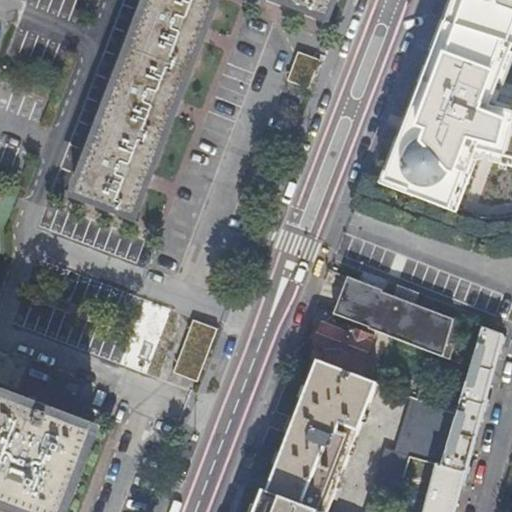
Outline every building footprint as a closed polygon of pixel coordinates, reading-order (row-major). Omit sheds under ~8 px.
[(82,164),(84,165),(73,193),(132,217),(214,0),(145,0),(145,3),(143,3),(137,18),(139,19),(116,78),(115,77),(109,93),(110,93),(90,149),(88,148),(82,164)] [(281,0),(320,15),(325,18),(332,0),(281,0)] [(511,0),(453,0),(445,22),(404,135),(387,179),(452,204),(474,144),(511,154),(511,90),(507,89),(499,85),(511,43),(511,0)] [(285,79),(306,87),(318,59),(296,50),(285,79)] [(381,287),(347,275),(332,312),(367,324),(367,326),(445,355),(459,319),(413,302),(392,294),(381,289),(381,287)] [(392,294),(413,302),(417,290),(397,283),(392,294)] [(197,382),(215,327),(190,319),(171,373),(197,382)] [(316,342),(311,356),(316,358),(356,373),(370,335),(347,326),(345,331),(322,323),(315,341),(316,342)] [(481,327),(469,365),(461,392),(455,412),(440,464),(435,462),(420,511),(450,511),(462,469),(464,469),(500,334),(481,327)] [(316,358),(265,489),(323,511),(324,511),(325,511),(375,382),(369,380),(370,379),(356,373),(316,358)] [(374,367),(370,379),(369,380),(375,382),(385,386),(390,373),(374,367)] [(455,412),(461,392),(449,386),(447,392),(421,382),(415,397),(455,412)] [(440,464),(455,412),(415,397),(410,395),(392,448),(383,445),(361,511),(390,511),(409,455),(435,462),(440,464)] [(62,511),(94,433),(0,396),(0,503),(22,511),(62,511)] [(322,511),(323,511),(265,489),(263,489),(254,511),(322,511)]
